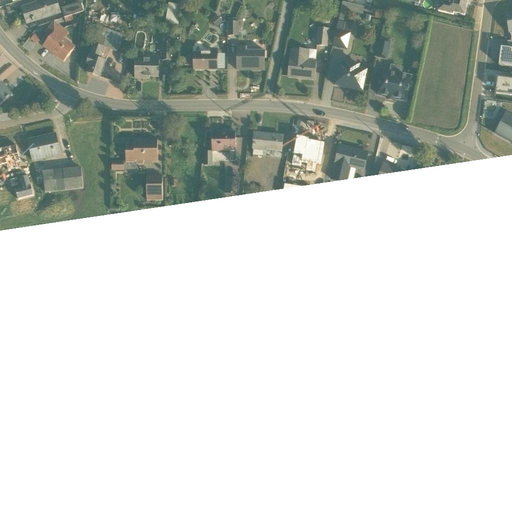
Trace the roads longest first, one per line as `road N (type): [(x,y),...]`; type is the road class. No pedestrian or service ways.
road 1 (residential): [(75,93),(148,106),(292,108),(466,148)]
road 2 (residential): [(466,148),(490,0)]
